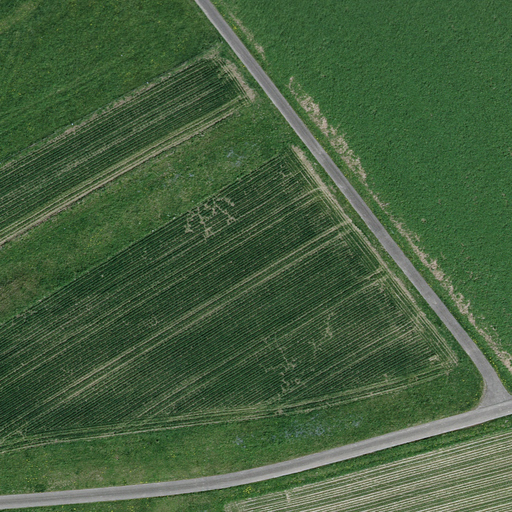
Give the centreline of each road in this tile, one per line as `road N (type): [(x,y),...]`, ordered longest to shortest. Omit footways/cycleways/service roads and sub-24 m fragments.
road 1 (track): [(511,400),(220,476),(0,495)]
road 2 (track): [(498,403),(197,0)]
